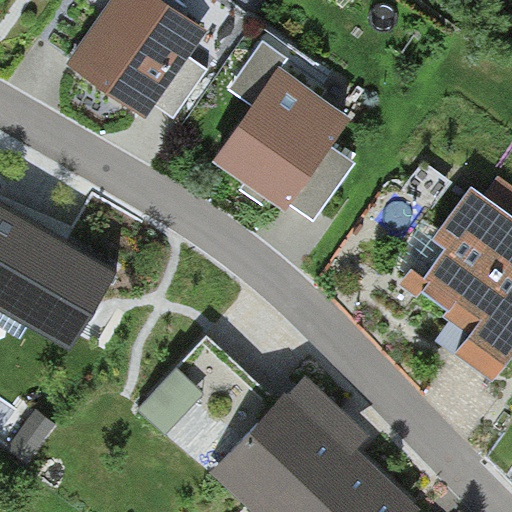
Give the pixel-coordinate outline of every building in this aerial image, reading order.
[(208,33),(161,0),(113,0),(67,66),(145,121),(156,107),(189,59),(208,33)] [(229,85),(256,104),(281,69),(290,56),(264,37),(229,85)] [(207,71),(189,59),(156,107),(174,119),(207,71)] [(352,120),(281,69),(256,104),(215,161),(286,212),(292,204),(333,146),(352,120)] [(357,163),(333,146),(292,204),(315,221),(357,163)] [(511,186),(500,178),(485,199),(472,189),(432,242),(446,253),(423,283),(429,288),(423,296),(446,314),(444,316),(458,327),(470,336),(455,355),(494,384),(511,360),(511,186)] [(59,235),(0,201),(0,303),(71,345),(116,268),(59,235)] [(211,479),(279,405),(207,340),(139,414),(211,479)] [(370,439),(306,379),(279,405),(211,479),(247,511),(419,511),(359,453),(370,439)]
